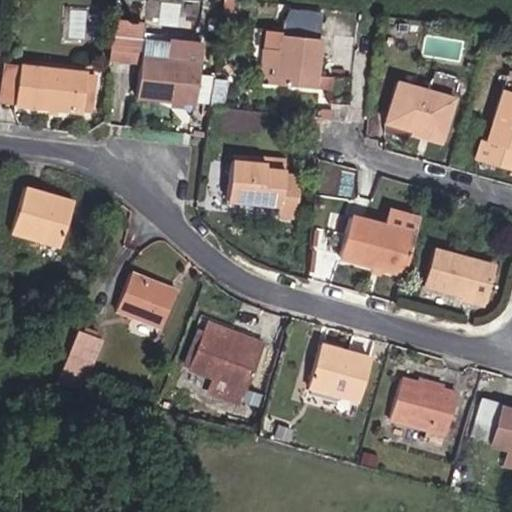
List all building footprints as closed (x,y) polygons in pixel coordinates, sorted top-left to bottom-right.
[(284,28),(318,32),(320,9),(286,6),(284,28)] [(139,63),(141,35),(142,33),(113,30),(110,60),(139,63)] [(318,74),(320,38),(251,32),(250,46),(264,47),(261,84),(317,89),(318,74)] [(198,75),(201,44),(152,37),(141,35),(139,63),(135,97),(193,105),(195,105),(195,103),(198,75)] [(71,111),(76,71),(18,66),(14,105),(71,111)] [(511,70),(509,70),(488,144),(481,142),(476,161),(511,171),(511,170),(511,70)] [(92,112),(96,75),(85,74),(85,72),(76,71),(71,111),(80,112),(81,110),(92,112)] [(331,90),(332,76),(318,74),(317,89),(331,90)] [(209,104),(212,76),(198,75),(195,103),(209,104)] [(444,133),(454,98),(395,82),(384,120),(413,129),(414,125),(444,133)] [(283,174),(283,164),(246,161),(246,165),(264,167),(263,172),(283,174)] [(357,195),(360,165),(325,162),(322,192),(357,195)] [(296,220),(300,180),(283,178),(283,174),(263,172),(264,167),(246,165),(229,164),(225,203),(279,208),(278,218),(296,220)] [(58,246),(71,202),(22,189),(9,233),(58,246)] [(403,275),(418,220),(390,212),(386,227),(349,217),(338,257),(372,267),(380,269),(403,275)] [(484,303),(493,265),(431,248),(421,286),(484,303)] [(161,328),(172,299),(166,296),(168,289),(129,274),(114,309),(161,328)] [(172,299),(175,291),(168,289),(166,296),(172,299)] [(249,383),(264,345),(206,322),(187,369),(212,379),(207,393),(239,405),(244,391),(246,392),(249,383)] [(88,374),(102,339),(75,330),(62,365),(88,374)] [(187,369),(200,336),(194,334),(181,367),(187,369)] [(358,401),(370,359),(319,344),(307,386),(358,401)] [(82,391),(88,374),(62,365),(56,384),(82,391)] [(445,434),(456,394),(400,379),(389,419),(445,434)] [(226,428),(229,413),(206,406),(201,422),(226,428)] [(511,409),(500,406),(496,418),(490,443),(489,445),(507,450),(511,451),(511,409)] [(490,443),(496,418),(476,412),(469,438),(490,443)] [(511,451),(507,450),(503,465),(511,467),(511,451)]
